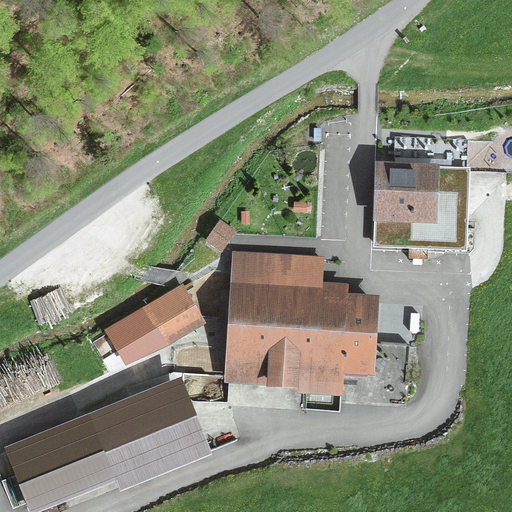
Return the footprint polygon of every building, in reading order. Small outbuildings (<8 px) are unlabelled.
[(436,168),(377,168),(377,222),(436,222),(436,168)] [(234,231),(221,223),(209,241),(222,250),(234,231)] [(344,289),(230,284),(225,386),(339,392),(339,380),(370,382),(375,300),(343,299),(344,289)] [(93,343),(108,374),(165,346),(161,339),(191,325),(177,295),(145,310),(148,317),(93,343)] [(99,419),(7,456),(30,511),(37,511),(123,477),(99,419)]
